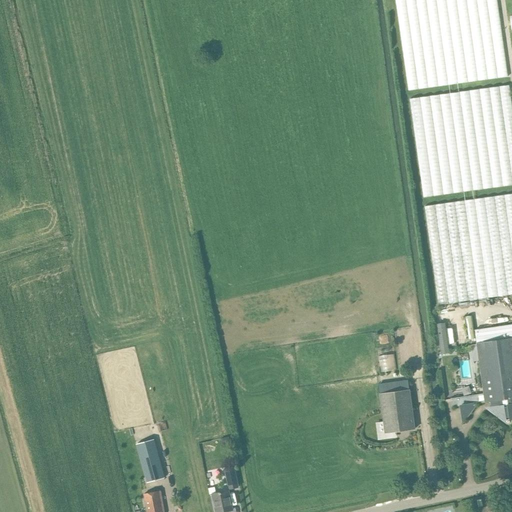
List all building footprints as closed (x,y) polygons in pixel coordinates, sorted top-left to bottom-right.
[(508,77),(498,0),(396,0),(407,89),(508,77)] [(511,89),(511,85),(410,97),(422,196),(511,185),(511,89)] [(511,194),(426,204),(437,303),(511,294),(511,194)] [(511,324),(474,330),(476,342),(483,394),(451,399),(452,407),(460,406),(463,422),(477,403),(484,402),(491,401),(491,406),(489,409),(488,408),(504,421),(505,420),(503,419),(506,416),(509,416),(511,418),(511,419),(511,420),(511,418),(511,324)] [(395,354),(380,355),(381,371),(396,370),(395,354)] [(380,393),(385,432),(415,428),(409,389),(380,393)] [(139,458),(140,458),(142,464),(147,483),(165,478),(158,453),(154,438),(135,443),(139,458)] [(234,468),(224,470),(228,490),(238,487),(234,468)] [(164,511),(160,490),(144,493),(147,511),(164,511)] [(215,511),(219,511),(232,509),(228,490),(212,493),(215,511)]
